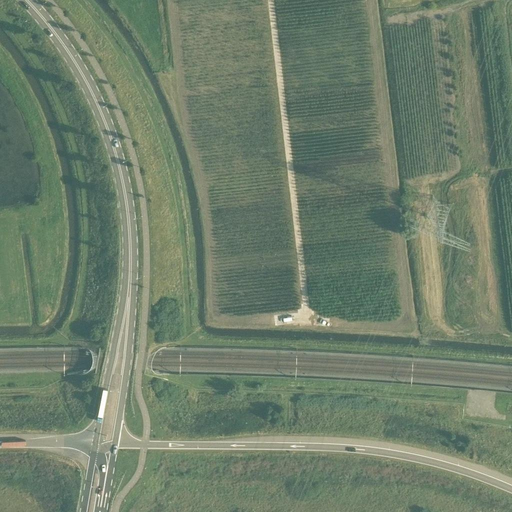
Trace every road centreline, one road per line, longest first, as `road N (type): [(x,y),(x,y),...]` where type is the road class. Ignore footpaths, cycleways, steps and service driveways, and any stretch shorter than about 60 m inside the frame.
road 1 (motorway): [(511,491),(384,454),(114,445)]
road 2 (tertiary): [(26,0),(102,113),(127,203),(131,268)]
road 3 (tertiary): [(131,268),(94,445)]
road 4 (tertiary): [(114,445),(131,340),(131,268)]
